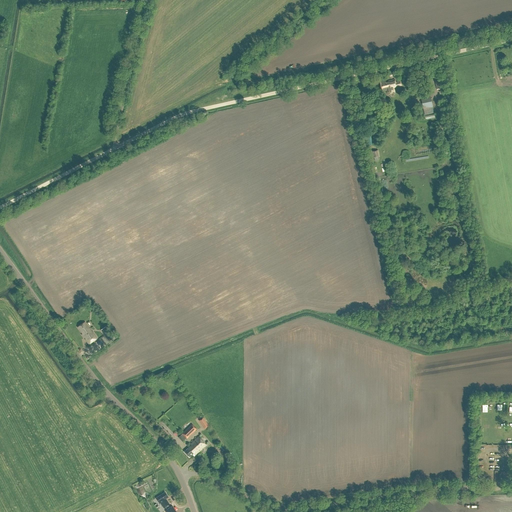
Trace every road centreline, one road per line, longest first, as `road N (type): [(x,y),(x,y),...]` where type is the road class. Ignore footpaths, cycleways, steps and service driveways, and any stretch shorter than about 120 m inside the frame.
road 1 (unclassified): [(0,208),(185,113),(511,39)]
road 2 (unclassified): [(511,489),(427,488),(283,510),(181,474)]
road 3 (tertiary): [(181,474),(84,365),(0,250)]
